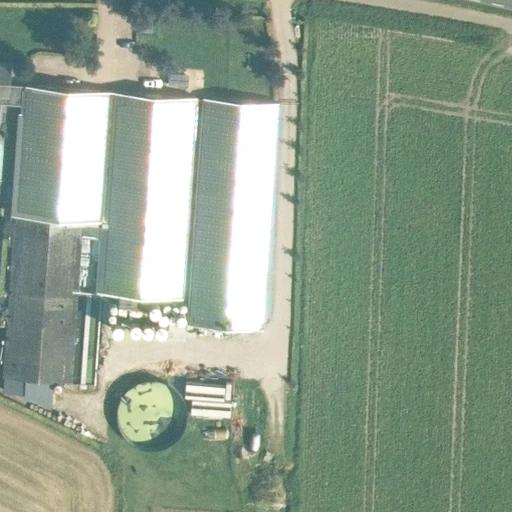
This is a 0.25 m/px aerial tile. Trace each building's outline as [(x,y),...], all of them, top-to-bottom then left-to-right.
[(0,62),(0,101),(22,103),(23,87),(7,86),(9,63),(0,62)] [(23,87),(22,103),(22,108),(20,108),(12,217),(14,217),(81,222),(80,236),(101,238),(111,90),(26,83),(26,88),(23,87)] [(195,96),(111,90),(101,238),(97,291),(181,297),(195,96)] [(203,96),(187,323),(261,328),(277,101),(203,96)] [(81,222),(14,217),(2,376),(4,376),(25,378),(51,380),(70,381),(80,236),(81,222)] [(4,376),(3,390),(24,392),(25,378),(4,376)] [(24,392),(24,396),(50,404),(51,380),(25,378),(24,392)] [(169,443),(172,441),(175,439),(176,437),(178,435),(180,432),(181,431),(183,428),(184,424),(185,421),(185,420),(186,418),(186,414),(186,411),(186,407),(185,404),(184,401),(183,399),(182,396),(180,393),(177,389),(174,387),(173,385),(170,384),(167,382),(162,380),(159,379),(156,378),(151,378),(147,378),(144,378),(139,380),(134,382),(131,384),(129,386),(127,387),(125,389),(123,392),(121,395),(119,398),(118,399),(118,401),(117,404),(116,408),(116,411),(116,415),(116,418),(117,422),(118,425),(119,428),(121,431),(123,434),(125,437),(126,438),(128,439),(130,441),(133,443),(135,444),(136,445),(139,446),(144,447),(149,448),(151,448),(153,448),(157,447),(160,447),(163,446),(166,444),(169,443)]
